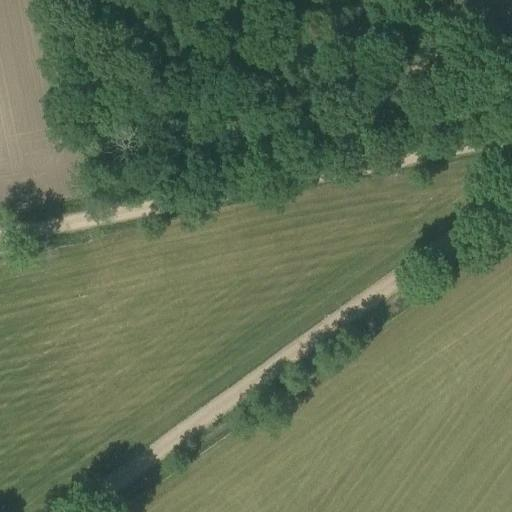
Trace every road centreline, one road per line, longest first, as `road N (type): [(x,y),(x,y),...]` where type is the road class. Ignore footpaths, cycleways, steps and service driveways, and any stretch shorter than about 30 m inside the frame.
road 1 (track): [(73,511),(511,191)]
road 2 (track): [(0,234),(511,136)]
